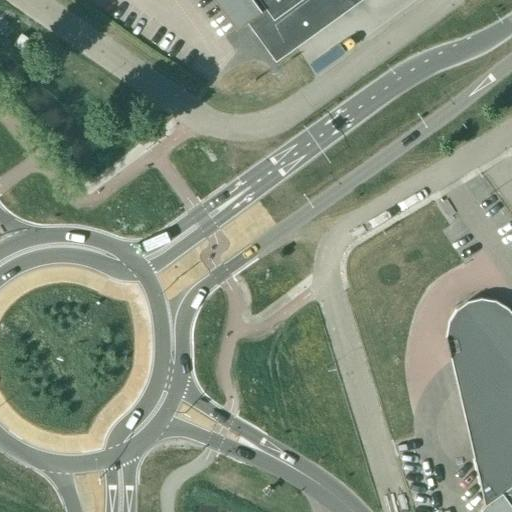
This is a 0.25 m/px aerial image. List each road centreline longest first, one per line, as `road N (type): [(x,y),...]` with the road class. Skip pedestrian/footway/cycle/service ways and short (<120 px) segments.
road 1 (primary): [(179,385),(182,318),(193,298),(511,63)]
road 2 (unclassified): [(394,506),(328,284),(329,247),(511,133)]
road 3 (unclassified): [(276,125),(252,133),(202,120),(22,0)]
road 4 (primary): [(511,25),(392,85),(283,163)]
road 5 (unclassified): [(276,125),(447,0)]
road 6 (primary): [(283,163),(166,237),(122,253)]
road 7 (primary): [(283,163),(208,229),(142,269)]
road 8 (primary): [(142,269),(52,256),(0,277)]
road 9 (tertiary): [(153,429),(289,467)]
road 10 (tertiary): [(289,467),(179,385)]
